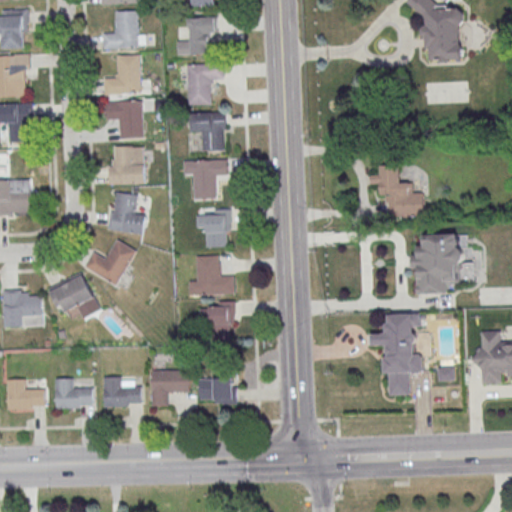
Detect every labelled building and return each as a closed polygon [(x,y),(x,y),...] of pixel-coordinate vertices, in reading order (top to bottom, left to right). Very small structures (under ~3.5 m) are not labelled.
[(432,0),(439,5),(450,4),(450,9),(460,9),(466,14),(466,23),(462,28),(462,46),(464,46),(464,49),(466,49),(466,61),(452,61),(452,65),(442,65),(442,62),(433,62),(433,51),(428,51),(428,41),(423,37),(423,30),(426,26),(428,26),(428,17),(425,17),(409,3),(411,0),(432,0)] [(28,9),(0,9),(0,37),(4,38),(4,49),(28,49),(28,9)] [(117,10),(138,9),(140,47),(104,48),(104,32),(116,31),(115,28),(117,28),(117,10)] [(188,16),(218,15),(219,31),(210,31),(210,51),(178,53),(178,40),(191,39),(190,26),(188,26),(188,16)] [(0,96),(31,97),(31,54),(0,53),(0,96)] [(118,55),(140,54),(141,92),(106,93),(105,77),(117,77),(117,73),(119,73),(118,55)] [(188,63),(189,104),(212,103),(211,82),(213,82),(213,78),(225,78),(224,60),(207,61),(207,63),(188,63)] [(107,101),(142,99),(144,137),(120,137),(120,118),(108,118),(107,101)] [(32,143),(32,103),(0,103),(0,121),(9,122),(9,143),(32,143)] [(190,112),(226,110),(227,128),(223,128),(224,149),(203,150),(203,130),(191,131),(190,112)] [(115,145),(144,143),(146,182),(110,183),(109,165),(113,165),(112,158),(116,158),(115,145)] [(184,160),(227,158),(228,173),(216,174),(217,197),(195,198),(194,173),(185,173),(184,160)] [(400,165),(379,166),(379,175),(371,175),(371,185),(380,185),(381,196),(387,196),(388,218),(425,217),(424,193),(414,193),(413,183),(401,183),(400,165)] [(31,179),(0,179),(0,214),(31,215),(31,179)] [(140,194),(112,191),(108,230),(146,234),(148,214),(138,213),(140,194)] [(231,209),(199,209),(199,228),(206,228),(206,247),(231,247),(231,209)] [(415,294),(447,294),(447,282),(473,282),(473,262),(462,263),(461,234),(423,234),(423,246),(415,246),(415,294)] [(118,238),(137,250),(116,284),(86,265),(94,251),(104,257),(106,254),(108,255),(118,238)] [(190,294),(234,291),(233,275),(221,276),(220,253),(197,254),(198,280),(189,280),(190,294)] [(96,297),(85,274),(50,292),(61,315),(96,297)] [(5,289),(6,326),(24,325),(24,313),(44,313),(43,294),(23,294),(23,289),(5,289)] [(209,332),(235,332),(235,301),(209,301),(209,332)] [(389,312),(422,311),(422,324),(414,324),(414,330),(416,332),(417,334),(417,336),(415,341),(416,352),(420,352),(423,355),(423,369),(410,370),(411,392),(390,393),(389,370),(385,371),(384,355),(387,355),(387,343),(382,342),(372,342),(372,331),(382,331),(387,329),(386,328),(386,322),(388,319),(389,319),(389,312)] [(511,373),(511,339),(502,339),(502,331),(480,331),(480,365),(483,365),(483,385),(502,385),(502,374),(511,373)] [(439,366),(455,365),(456,379),(439,380),(439,366)] [(190,370),(152,370),(152,406),(171,406),(171,393),(190,393),(190,370)] [(104,376),(105,406),(129,405),(129,402),(142,402),(142,386),(122,386),(122,376),(104,376)] [(56,378),(57,407),(81,406),(80,404),(94,403),(93,387),(74,387),(74,377),(56,378)] [(9,379),(9,408),(33,407),(33,404),(46,404),(46,388),(26,388),(26,378),(9,379)] [(237,403),(237,378),(200,378),(200,403),(237,403)]
